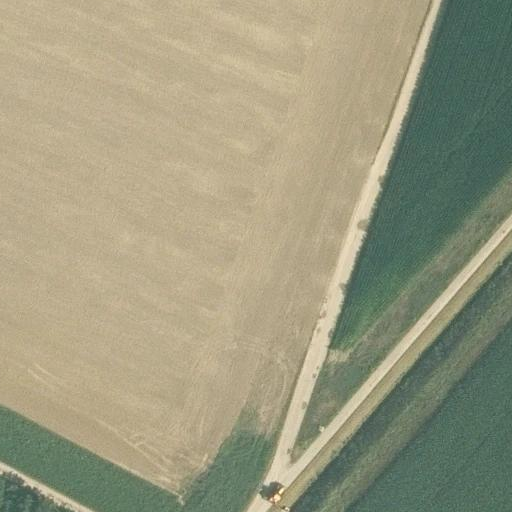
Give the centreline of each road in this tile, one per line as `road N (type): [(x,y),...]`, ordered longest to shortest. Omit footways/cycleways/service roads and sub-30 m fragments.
road 1 (track): [(438,0),(289,422),(272,481),(277,493)]
road 2 (track): [(511,225),(262,511)]
